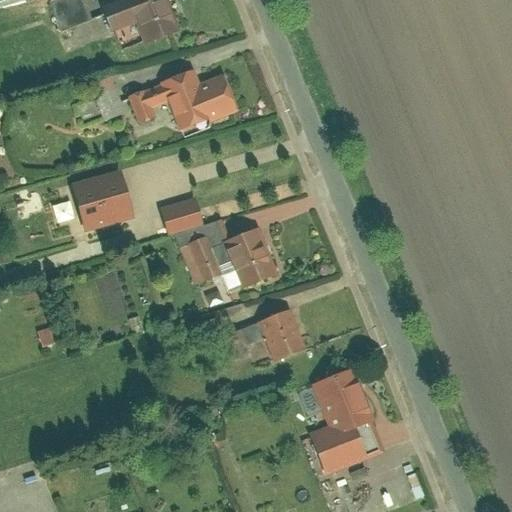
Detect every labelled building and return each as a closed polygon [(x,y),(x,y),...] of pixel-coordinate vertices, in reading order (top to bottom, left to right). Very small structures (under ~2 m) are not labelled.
[(61,0),(51,4),(62,32),(93,20),(85,0),(61,0)] [(111,31),(136,22),(145,45),(179,32),(167,0),(105,0),(100,2),(111,31)] [(195,68),(161,82),(180,130),(206,119),(208,124),(240,111),(224,73),(201,83),(195,68)] [(115,89),(96,95),(105,120),(124,114),(115,89)] [(84,232),(135,217),(120,169),(69,184),(84,232)] [(160,209),(169,236),(204,225),(196,198),(160,209)] [(71,201),(54,205),(57,222),(74,218),(71,201)] [(224,242),(243,288),(279,274),(261,227),(224,242)] [(293,309),(258,322),(274,363),(309,349),(293,309)] [(40,345),(66,343),(64,328),(39,331),(40,345)] [(352,370),(309,387),(327,430),(310,436),(327,477),(386,453),(352,370)]
